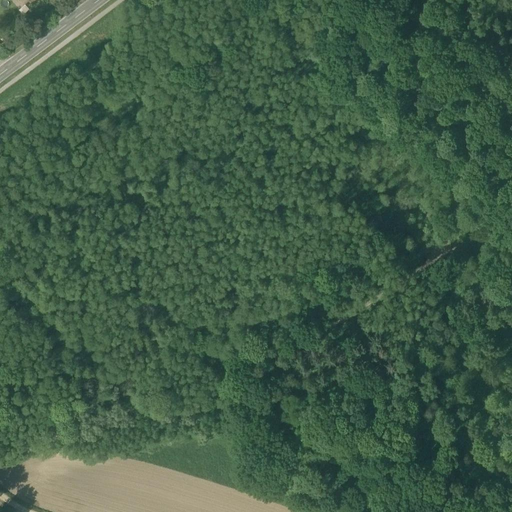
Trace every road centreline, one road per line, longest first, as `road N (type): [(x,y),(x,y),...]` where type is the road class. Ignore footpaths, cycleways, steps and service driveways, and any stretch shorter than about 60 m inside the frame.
road 1 (track): [(511,207),(198,405),(137,404),(0,454)]
road 2 (secondary): [(0,75),(99,0)]
